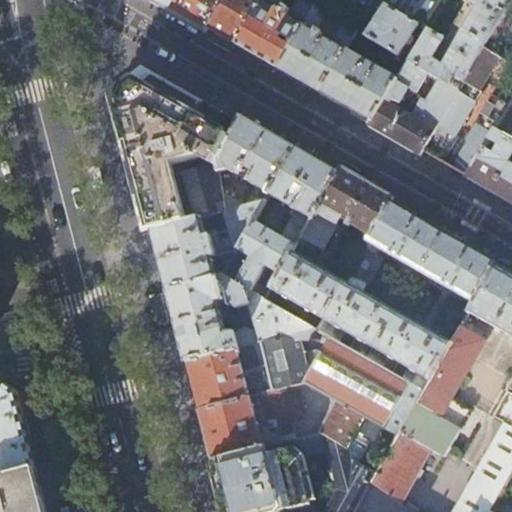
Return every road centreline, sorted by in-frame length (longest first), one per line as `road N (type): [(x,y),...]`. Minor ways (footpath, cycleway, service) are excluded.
road 1 (residential): [(100,0),(511,235)]
road 2 (primary): [(16,0),(102,347)]
road 3 (primary): [(102,347),(145,511)]
